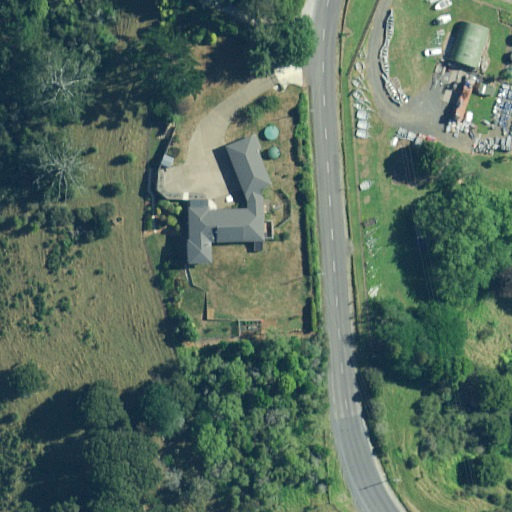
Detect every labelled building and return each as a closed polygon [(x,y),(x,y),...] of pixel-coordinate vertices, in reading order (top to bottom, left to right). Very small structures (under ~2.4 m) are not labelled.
[(486,31),(462,23),(449,60),(473,68),(486,31)] [(451,71),(413,59),(410,67),(449,80),(451,71)] [(472,105),(476,93),(486,97),(490,89),(476,84),(468,81),(456,114),(464,117),(470,104),(472,105)] [(277,137),(275,126),(262,128),(264,139),(277,137)] [(261,217),(257,189),(267,185),(254,152),(258,151),(252,135),(222,147),(242,198),(245,210),(202,211),(202,201),(184,202),(185,240),(183,240),(183,264),(207,264),(206,243),(249,242),(250,254),(262,253),(261,242),(261,217)]
